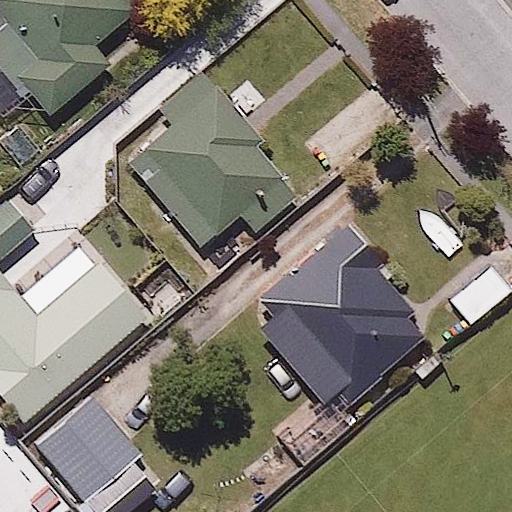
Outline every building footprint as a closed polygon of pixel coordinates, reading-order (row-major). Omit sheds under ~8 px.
[(143,0),(0,0),(0,10),(7,19),(0,25),(0,108),(55,106),(110,56),(98,42),(143,0)] [(238,209),(253,228),(295,195),(280,176),(289,170),(208,66),(132,125),(129,154),(196,241),(238,209)] [(7,196),(0,201),(0,255),(34,228),(7,196)] [(418,336),(410,326),(421,316),(354,236),(257,318),(324,398),(338,386),(346,396),(418,336)] [(511,255),(506,248),(449,297),(470,321),(511,286),(511,255)] [(86,389),(36,436),(45,446),(3,485),(27,511),(65,511),(138,445),(86,389)]
